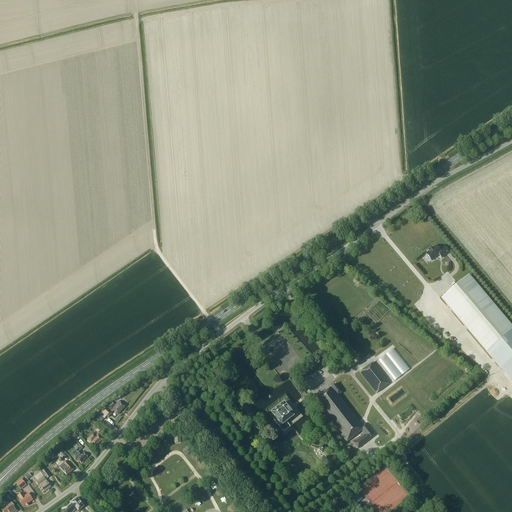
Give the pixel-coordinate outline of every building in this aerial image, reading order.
[(444,247),(440,251),(436,246),(432,248),(431,247),(428,250),(429,251),(426,254),(431,261),(438,255),(441,258),(449,252),(444,247)] [(511,327),(468,275),(441,298),(511,381),(511,327)] [(360,372),(376,394),(389,383),(373,362),(360,372)] [(313,400),(345,442),(361,430),(364,428),(362,426),(340,397),(341,396),(340,394),(341,392),(335,383),(313,400)] [(110,414),(113,411),(117,415),(124,406),(118,401),(112,409),(110,408),(113,405),(111,403),(108,406),(109,407),(108,408),(107,408),(104,412),(102,410),(99,415),(104,419),(106,417),(108,418),(111,414),(110,414)] [(273,420),(283,432),(290,427),(286,422),(293,416),(283,403),(271,413),(275,418),(273,420)] [(365,434),(353,443),(358,449),(369,440),(371,438),(375,436),(365,423),(362,426),(364,428),(361,430),(365,434)] [(69,436),(73,441),(78,436),(74,432),(69,436)] [(88,441),(95,447),(102,440),(97,434),(95,436),(93,435),(88,441)] [(72,457),(76,461),(77,459),(80,463),(87,457),(83,452),(82,454),(79,451),(77,452),(78,452),(72,457)] [(65,461),(63,463),(59,467),(67,476),(73,470),(65,461)] [(39,485),(44,492),(51,487),(45,479),(50,476),(45,469),(40,472),(43,477),(35,482),(38,485),(39,485)] [(26,485),(21,479),(16,484),(21,490),(26,485)] [(22,493),(21,494),(18,496),(20,499),(19,500),(23,506),(32,500),(28,494),(24,496),(22,493)] [(358,494),(354,497),(352,494),(349,496),(356,504),(362,499),(358,494)] [(83,507),(76,498),(71,503),(71,504),(62,511),(73,511),(76,509),(78,511),(83,507)] [(6,511),(15,511),(17,511),(11,502),(1,510),(2,511),(6,511),(7,511),(6,511)]
